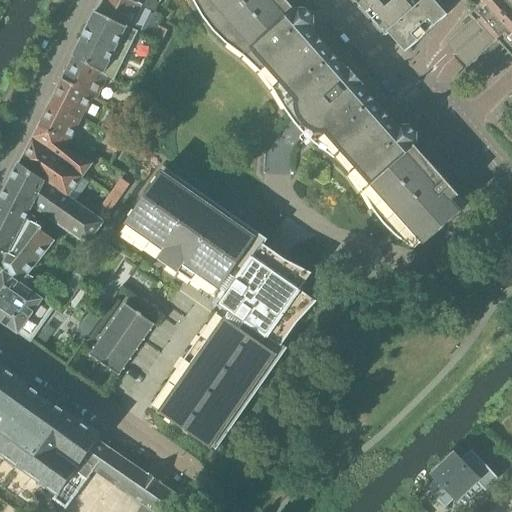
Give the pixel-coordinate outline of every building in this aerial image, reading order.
[(127,0),(102,0),(96,14),(131,28),(131,27),(142,6),(127,0)] [(127,0),(142,6),(155,12),(159,4),(150,0),(127,0)] [(273,89),(287,111),(295,124),(304,133),(315,144),(333,158),(350,174),(351,176),(363,191),(373,209),(374,211),(384,224),(397,236),(399,238),(415,250),(424,243),(425,244),(461,213),(452,202),(458,197),(459,198),(460,197),(415,146),(418,144),(418,134),(411,127),(402,126),(399,128),(364,87),(365,86),(350,68),(348,70),(312,29),(315,27),(315,18),(308,10),(298,9),(296,11),(285,0),(193,0),(203,17),(204,19),(214,31),(215,33),(226,44),(245,58),(259,71),(261,73),(273,89)] [(364,0),(359,5),(373,20),(395,0),(364,0)] [(384,27),(390,34),(411,15),(426,0),(395,0),(373,20),(381,29),(384,27)] [(433,0),(426,0),(411,15),(427,32),(444,12),(433,0)] [(511,15),(498,0),(488,0),(481,6),(488,13),(480,21),(497,40),(506,33),(511,39),(511,15)] [(511,0),(498,0),(511,15),(511,0)] [(130,28),(96,14),(84,37),(73,59),(108,77),(108,78),(114,81),(115,79),(138,34),(139,32),(130,28)] [(400,41),(409,48),(427,32),(411,15),(390,34),(398,43),(400,41)] [(168,31),(159,26),(152,40),(162,44),(168,31)] [(73,59),(62,81),(93,97),(97,100),(108,78),(108,77),(73,59)] [(62,81),(51,103),(82,119),(93,97),(62,81)] [(135,93),(139,86),(132,82),(128,89),(135,93)] [(145,98),(135,93),(129,106),(138,111),(145,98)] [(39,129),(70,145),(82,119),(51,103),(39,129)] [(120,123),(114,136),(123,141),(130,128),(120,123)] [(39,129),(21,164),(69,197),(93,164),(75,154),(76,152),(72,150),(71,152),(67,150),(70,145),(39,129)] [(114,136),(107,150),(117,154),(123,141),(114,136)] [(0,249),(8,255),(3,264),(7,271),(9,271),(10,275),(11,276),(14,278),(16,278),(23,282),(22,283),(28,287),(29,286),(33,280),(31,279),(32,277),(29,275),(55,240),(43,231),(44,229),(37,225),(41,222),(44,214),(88,245),(104,222),(69,197),(21,164),(0,206),(0,249)] [(228,318),(227,320),(219,314),(218,313),(154,406),(162,412),(161,414),(211,449),(212,447),(217,451),(288,349),(283,345),(298,324),(318,302),(317,301),(317,302),(301,291),(313,274),(287,261),(265,246),(269,241),(168,170),(164,175),(162,174),(127,224),(129,225),(123,234),(159,259),(158,260),(179,274),(180,273),(216,298),(216,297),(221,289),(224,291),(225,293),(227,295),(228,297),(229,300),(230,302),(231,305),(231,307),(231,310),(230,313),(229,315),(228,318)] [(110,214),(131,185),(122,179),(102,208),(110,214)] [(116,231),(108,226),(102,235),(110,240),(116,231)] [(105,247),(110,240),(102,235),(97,242),(105,247)] [(105,247),(97,242),(92,249),(100,254),(105,247)] [(125,257),(107,244),(89,271),(89,272),(96,276),(107,284),(125,257)] [(83,260),(77,269),(85,274),(91,266),(83,260)] [(43,300),(4,272),(0,277),(0,321),(19,334),(30,342),(54,308),(43,300)] [(89,272),(86,277),(92,281),(96,276),(89,272)] [(71,280),(78,285),(79,284),(83,278),(76,273),(71,280)] [(29,286),(37,291),(41,283),(34,279),(29,286)] [(78,285),(71,280),(66,287),(73,292),(77,287),(78,285)] [(48,288),(41,283),(37,291),(44,295),(48,288)] [(68,299),(65,304),(68,306),(83,286),(79,284),(78,285),(77,287),(73,292),(69,298),(68,299)] [(69,298),(73,292),(66,287),(61,294),(68,299),(69,298)] [(65,304),(68,299),(61,294),(55,303),(62,308),(65,304)] [(123,370),(123,371),(124,370),(124,369),(130,361),(131,360),(131,359),(136,351),(137,352),(138,350),(137,350),(143,342),(144,342),(145,341),(144,340),(150,332),(150,333),(151,332),(151,331),(153,327),(154,327),(155,327),(150,322),(131,307),(126,304),(125,305),(126,306),(123,310),(122,309),(121,310),(122,311),(117,319),(115,318),(115,319),(116,320),(110,329),(109,328),(108,330),(109,331),(103,338),(102,338),(101,339),(101,340),(96,348),(95,347),(94,349),(95,349),(92,353),(90,354),(91,355),(90,356),(92,357),(93,357),(97,360),(97,361),(98,361),(99,361),(111,370),(110,371),(112,371),(118,374),(117,375),(118,376),(119,376),(120,376),(121,375),(120,375),(123,370)] [(170,511),(181,497),(99,440),(99,439),(0,368),(0,453),(12,462),(22,469),(58,495),(54,500),(67,509),(94,471),(144,506),(139,511),(170,511)] [(495,447),(490,452),(495,457),(500,452),(495,447)] [(460,463),(454,457),(435,475),(443,483),(432,493),(446,507),(457,497),(466,506),(484,488),(486,491),(499,480),(472,452),(460,463)]
